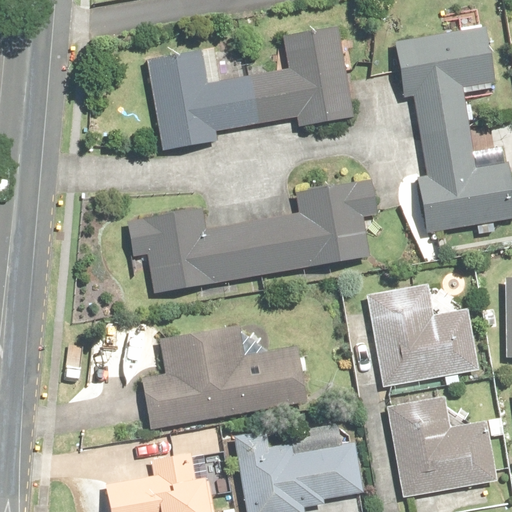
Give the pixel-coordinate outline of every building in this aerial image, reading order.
[(287,41),(291,70),(218,80),(213,52),(149,63),(165,158),(230,147),(227,129),(297,120),(298,132),(356,125),(345,34),(287,41)] [(455,55),(358,65),(365,124),(380,122),(389,202),(381,203),(388,257),(484,244),(477,189),(442,194),(433,116),(461,113),(455,55)] [(257,217),(261,241),(182,253),(179,233),(125,240),(128,261),(106,264),(114,319),(333,287),(325,232),(324,232),(320,208),(257,217)] [(511,299),(472,299),(470,378),(511,379),(511,299)] [(436,334),(397,340),(394,318),(335,326),(346,408),(394,401),(394,402),(446,393),(436,334)] [(173,449),(174,445),(217,441),(217,440),(277,431),(268,372),(212,381),(210,354),(162,357),(162,363),(130,361),(125,446),(173,449)] [(511,493),(511,412),(481,414),(487,495),(511,493)] [(366,511),(423,511),(464,503),(451,440),(420,446),(415,413),(352,423),(366,511)] [(328,511),(320,470),(258,482),(257,456),(206,458),(208,511),(328,511)] [(140,502),(71,504),(71,511),(184,511),(183,472),(139,473),(140,502)]
